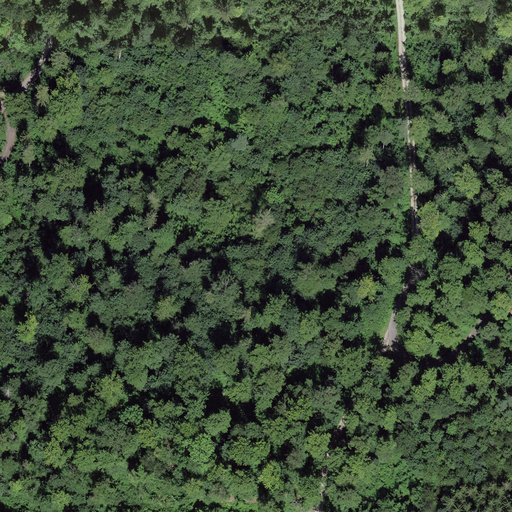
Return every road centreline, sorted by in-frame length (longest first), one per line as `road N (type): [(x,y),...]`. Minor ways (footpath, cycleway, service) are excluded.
road 1 (track): [(401,0),(419,218),(414,280),(396,346),(423,373),(446,366),(511,296)]
road 2 (track): [(398,325),(331,446),(320,511)]
road 3 (track): [(50,0),(52,37),(38,69),(0,107)]
